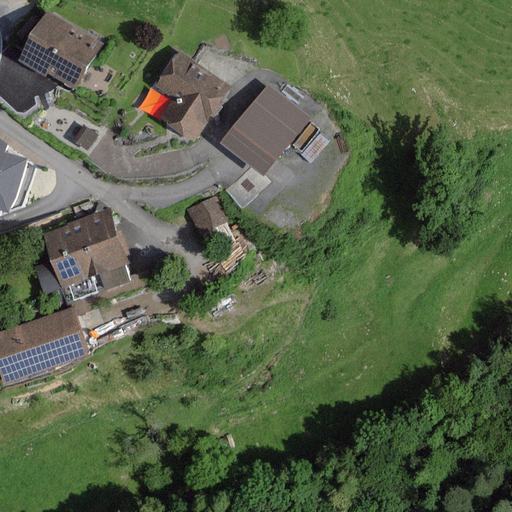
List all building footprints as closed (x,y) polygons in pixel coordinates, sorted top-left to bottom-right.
[(105,44),(49,12),(20,62),(47,78),(50,74),(77,90),(105,44)] [(234,87),(182,51),(156,88),(174,100),(162,118),(196,142),(234,87)] [(313,119),(270,85),(223,143),(266,178),(313,119)] [(99,136),(85,126),(74,141),(89,151),(99,136)] [(0,217),(1,217),(3,212),(13,215),(30,159),(8,153),(10,145),(0,137),(0,217)] [(231,221),(217,195),(188,211),(194,223),(201,236),(231,221)] [(300,218),(271,207),(267,218),(296,229),(300,218)] [(112,210),(43,234),(52,261),(35,266),(46,298),(63,292),(68,307),(73,305),(74,308),(77,316),(93,310),(92,305),(153,284),(149,271),(130,278),(126,266),(131,264),(112,210)] [(77,316),(74,308),(0,333),(0,366),(7,387),(92,357),(77,316)]
